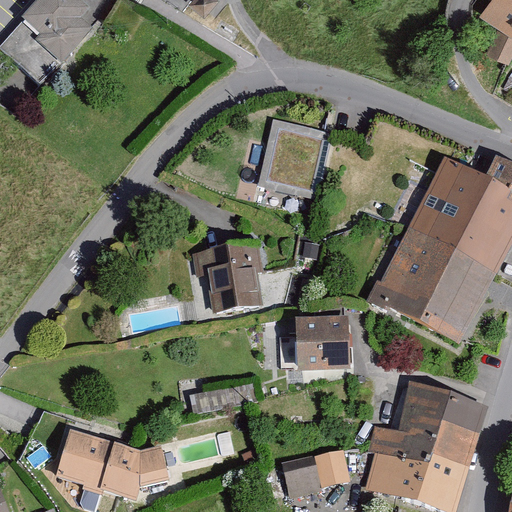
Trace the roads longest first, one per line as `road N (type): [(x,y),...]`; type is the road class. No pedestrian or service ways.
road 1 (residential): [(0,360),(167,143),(224,98),(264,80),(342,89),(511,157)]
road 2 (residential): [(511,386),(482,511)]
